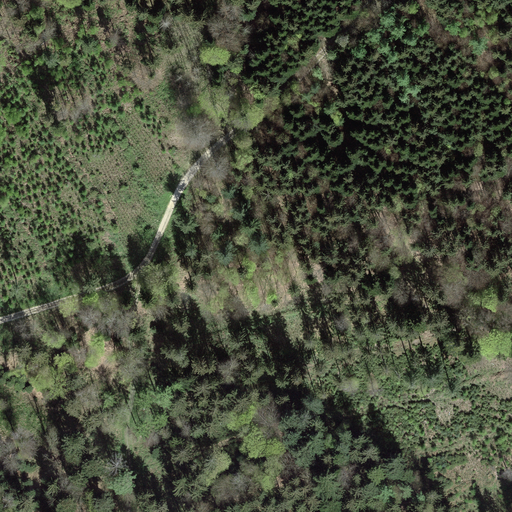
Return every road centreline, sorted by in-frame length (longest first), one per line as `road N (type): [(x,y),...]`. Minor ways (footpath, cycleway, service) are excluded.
road 1 (track): [(142,276),(190,174),(378,0)]
road 2 (track): [(129,511),(131,317),(142,276)]
road 3 (track): [(142,276),(0,319)]
